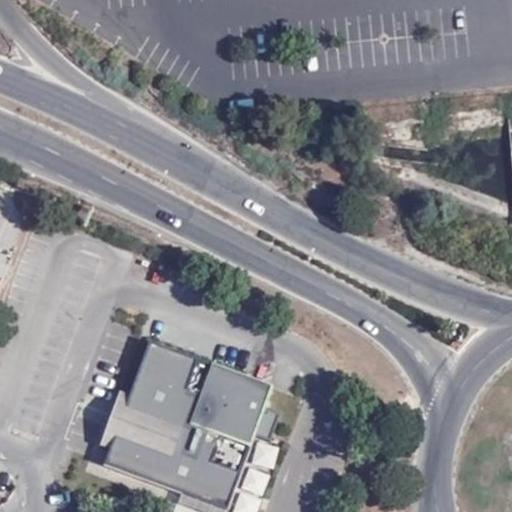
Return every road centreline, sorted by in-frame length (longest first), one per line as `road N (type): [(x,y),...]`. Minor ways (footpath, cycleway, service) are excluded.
road 1 (secondary): [(0,125),(392,326),(424,357),(449,408)]
road 2 (secondary): [(511,313),(449,298),(116,130)]
road 3 (unknown): [(293,511),(328,420),(330,350),(295,328),(115,273)]
road 4 (unknown): [(0,428),(74,229),(91,219),(117,228),(124,239),(115,273)]
road 5 (unknown): [(40,458),(115,273)]
road 6 (secondary): [(116,130),(0,0)]
road 7 (secondary): [(116,130),(0,76)]
